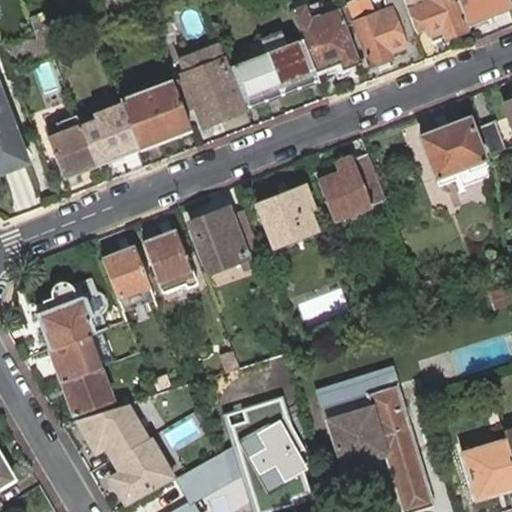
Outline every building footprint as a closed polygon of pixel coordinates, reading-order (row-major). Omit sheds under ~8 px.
[(370,0),(355,0),(340,5),(342,9),(347,23),(356,21),(371,62),(390,55),(389,49),(405,44),(403,38),(417,33),(416,29),(404,0),(385,0),(389,9),(375,14),(370,0)] [(404,0),(416,29),(427,25),(429,32),(441,28),(443,33),(463,27),(453,0),(404,0)] [(458,0),(467,22),(511,6),(510,3),(508,0),(458,0)] [(307,3),(293,7),(304,37),(316,70),(338,63),(340,68),(361,61),(347,23),(342,9),(312,19),(307,3)] [(61,48),(47,8),(31,13),(39,33),(27,38),(34,58),(55,51),(61,48)] [(432,38),(443,33),(441,28),(429,32),(432,38)] [(304,37),(268,49),(282,90),(319,77),(316,70),(304,37)] [(194,68),(177,74),(187,102),(194,100),(202,120),(241,106),(223,56),(223,57),(218,44),(190,54),(194,68)] [(282,90),(268,49),(232,62),(246,103),(282,90)] [(172,61),(177,74),(194,68),(190,54),(172,61)] [(190,126),(173,78),(155,84),(154,79),(142,83),(143,89),(123,96),(125,102),(139,145),(190,126)] [(0,86),(0,165),(25,157),(0,86)] [(82,123),(96,160),(139,145),(125,102),(98,111),(100,116),(82,123)] [(470,116),(421,134),(437,175),(468,164),(470,169),(487,163),(470,116)] [(496,119),(480,124),(490,151),(506,146),(496,119)] [(82,123),(81,121),(49,132),(63,173),(96,160),(82,123)] [(387,197),(369,150),(355,156),(354,154),(336,160),(340,170),(320,177),(335,216),(387,197)] [(305,184),(259,202),(275,241),(316,227),(309,206),(312,205),(305,184)] [(229,208),(193,222),(211,265),(240,255),(244,265),(260,259),(242,212),(232,215),(229,208)] [(177,228),(145,239),(163,287),(186,280),(188,284),(199,279),(193,263),(190,264),(177,228)] [(134,243),(103,255),(117,293),(149,282),(134,243)] [(90,330),(95,328),(91,314),(94,310),(88,292),(80,295),(75,281),(72,278),(68,276),(63,275),(60,276),(56,278),(54,280),(52,283),(51,287),(51,292),(52,293),(42,297),(46,307),(37,310),(51,345),(90,330)] [(511,302),(511,282),(492,289),(498,307),(511,302)] [(498,307),(492,289),(474,294),(480,313),(498,307)] [(101,364),(90,330),(51,345),(63,379),(101,364)] [(113,399),(101,364),(63,379),(75,412),(113,399)] [(374,415),(367,390),(396,382),(392,368),(320,391),(331,427),(374,415)] [(396,382),(367,390),(374,415),(331,427),(343,465),(386,453),(405,511),(435,503),(396,382)] [(128,403),(73,421),(93,456),(103,452),(116,473),(106,478),(123,508),(175,478),(151,437),(148,439),(128,403)] [(313,511),(287,418),(258,427),(267,461),(248,466),(247,461),(223,469),(236,510),(260,504),(262,508),(264,509),(267,511),(268,511),(273,511),(272,511),(313,511)] [(477,496),(511,485),(511,454),(507,437),(463,451),(477,496)] [(0,453),(0,482),(12,476),(0,453)]
